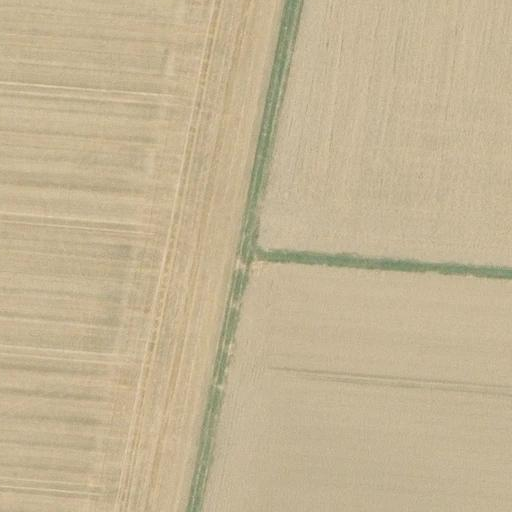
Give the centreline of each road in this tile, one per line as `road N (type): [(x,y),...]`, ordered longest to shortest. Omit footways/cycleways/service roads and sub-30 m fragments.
road 1 (track): [(196,511),(296,0)]
road 2 (track): [(511,278),(245,258)]
